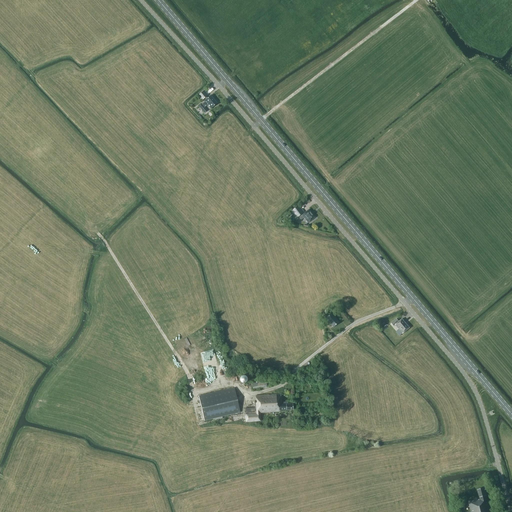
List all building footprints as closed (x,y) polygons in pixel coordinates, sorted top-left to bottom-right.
[(204,98),(208,95),(204,90),(200,94),(204,98)] [(210,108),(217,103),(210,95),(204,101),(205,102),(202,104),(201,104),(199,106),(204,113),(207,110),(204,107),(207,105),(210,108)] [(299,216),(304,212),(298,205),(294,209),(299,216)] [(303,218),(308,223),(315,217),(308,210),(298,218),(300,220),(303,218)] [(325,318),(333,327),(339,322),(334,316),(332,313),(325,318)] [(395,325),(403,334),(409,328),(402,319),(399,321),(396,319),(391,323),(393,326),(395,325)] [(247,383),(247,381),(247,380),(247,379),(246,378),(245,377),(244,377),(242,376),(240,377),(238,378),(237,380),(237,381),(237,382),(237,383),(238,384),(239,385),(241,386),(242,386),(243,386),(244,386),(245,385),(246,385),(247,383)] [(251,381),(252,389),(267,387),(265,379),(251,381)] [(198,396),(202,412),(204,421),(213,418),(214,421),(222,419),(222,416),(240,412),(234,388),(198,396)] [(245,408),(245,422),(260,421),(259,413),(280,411),(280,410),(293,410),(293,404),(287,404),(287,402),(281,402),(281,394),(275,395),(275,394),(255,396),(256,401),(255,401),(255,408),(245,408)] [(491,511),(488,502),(487,502),(486,496),(484,488),(477,490),(480,500),(468,503),(470,511),(491,511)]
